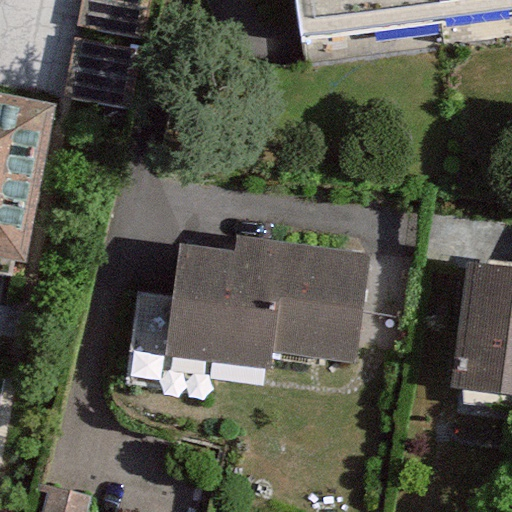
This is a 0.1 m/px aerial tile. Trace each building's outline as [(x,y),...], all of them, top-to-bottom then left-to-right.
[(511,0),(302,0),(306,33),(511,11),(511,0)] [(59,111),(0,100),(0,258),(33,264),(59,111)] [(367,257),(240,246),(239,258),(186,253),(177,360),(267,368),(268,350),(358,358),(367,257)] [(511,280),(469,275),(453,399),(511,406),(511,280)] [(144,351),(172,352),(174,298),(146,297),(144,351)] [(95,511),(98,503),(49,492),(44,511),(95,511)]
